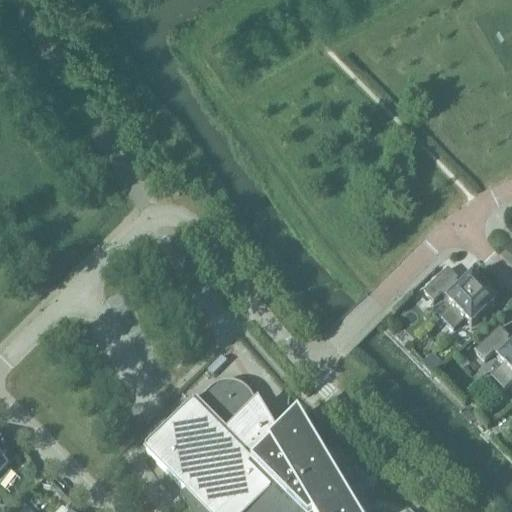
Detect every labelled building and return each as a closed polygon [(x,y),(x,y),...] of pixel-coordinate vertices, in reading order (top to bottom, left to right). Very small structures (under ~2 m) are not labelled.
[(448,271),(424,295),(434,305),(443,296),(449,301),(447,303),(453,309),(441,321),(453,333),(465,321),(472,328),(497,303),(472,278),(462,288),(457,283),(459,281),(448,271)] [(500,329),(475,353),(485,364),(495,354),(500,360),(498,361),(505,368),(493,380),(504,392),(511,384),(511,345),(508,342),(510,340),(500,329)] [(433,357),(422,366),(431,376),(441,366),(433,357)] [(279,442),(251,396),(250,395),(248,392),(245,390),(243,388),(240,387),(236,386),(234,385),(230,385),(226,385),(223,385),(221,386),(218,387),(216,388),(213,390),(210,392),(195,407),(193,406),(146,453),(188,496),(185,500),(184,499),(183,500),(190,511),(353,511),(300,422),(279,442)] [(0,490),(12,475),(7,470),(16,461),(0,445),(0,490)]
